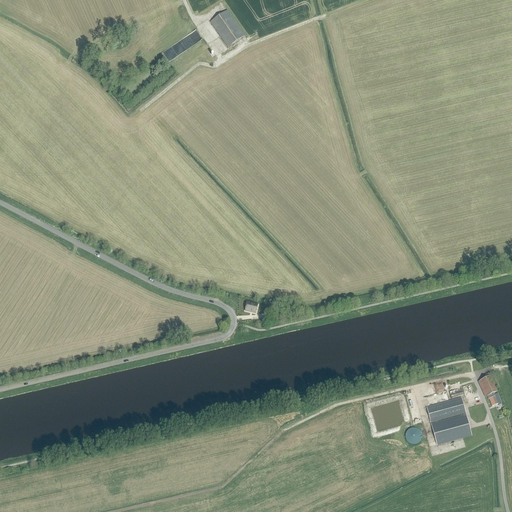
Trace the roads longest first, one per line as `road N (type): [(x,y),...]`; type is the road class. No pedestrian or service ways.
road 1 (unclassified): [(0,389),(223,338),(233,324),(222,305),(170,290),(0,203)]
road 2 (unclassified): [(507,511),(496,439),(472,374)]
